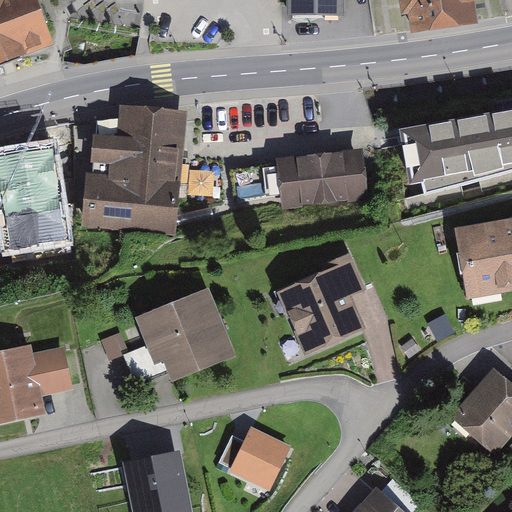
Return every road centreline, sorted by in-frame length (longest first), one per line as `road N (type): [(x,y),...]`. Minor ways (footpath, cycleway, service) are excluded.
road 1 (primary): [(511,42),(161,80),(0,116)]
road 2 (residential): [(0,451),(260,398),(335,392),(349,399),(358,431),(294,511)]
road 3 (unknown): [(338,65),(345,146),(313,158),(238,159)]
